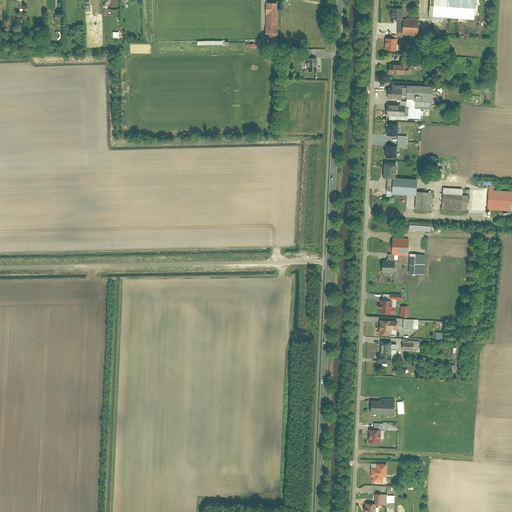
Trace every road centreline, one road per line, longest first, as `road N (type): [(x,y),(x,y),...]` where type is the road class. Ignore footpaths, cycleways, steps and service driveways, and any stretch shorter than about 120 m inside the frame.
road 1 (unclassified): [(353,511),(376,0)]
road 2 (tertiary): [(317,511),(339,0)]
road 3 (track): [(328,263),(0,268)]
